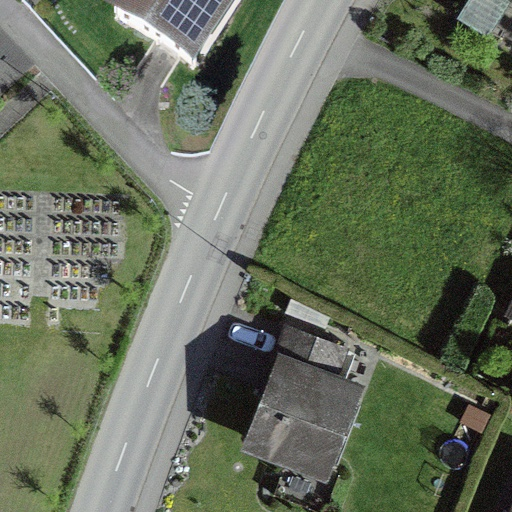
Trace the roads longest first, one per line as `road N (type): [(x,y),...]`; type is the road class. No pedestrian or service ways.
road 1 (tertiary): [(219,207),(103,511)]
road 2 (residential): [(219,207),(159,172),(0,2)]
road 3 (tertiary): [(322,0),(219,207)]
